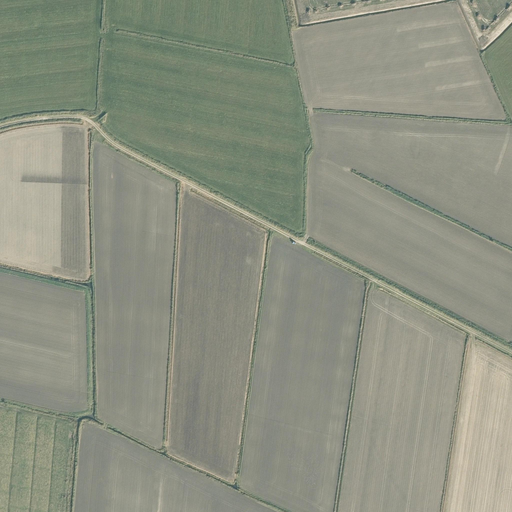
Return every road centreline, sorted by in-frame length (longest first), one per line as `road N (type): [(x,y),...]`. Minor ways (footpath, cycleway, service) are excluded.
road 1 (track): [(0,126),(86,118),(116,145),(511,352)]
road 2 (track): [(446,511),(474,333)]
